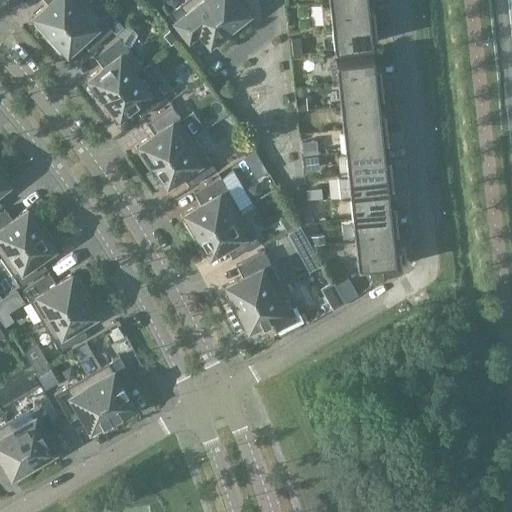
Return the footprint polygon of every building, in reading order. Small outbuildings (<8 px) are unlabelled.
[(32,21),(45,36),(86,0),(85,0),(49,0),(33,15),(35,18),(32,21)] [(86,0),(45,36),(59,52),(62,48),(65,51),(83,36),(92,45),(111,28),(86,0)] [(215,44),(231,31),(206,0),(182,0),(167,12),(187,37),(197,29),(208,43),(212,40),(215,44)] [(206,0),(231,31),(247,18),(243,14),(247,11),(238,0),(206,0)] [(330,23),(373,19),(372,4),(366,5),(365,0),(334,0),(328,1),(330,23)] [(375,33),(373,19),(330,23),(333,47),(370,43),(369,34),(375,33)] [(86,84),(98,100),(141,66),(118,36),(98,52),(106,62),(87,77),(90,80),(86,84)] [(378,63),(373,64),(372,55),(334,59),(336,82),(379,78),(378,63)] [(141,66),(98,100),(111,116),(115,112),(118,116),(136,102),(144,112),(164,96),(156,85),(148,91),(134,73),(142,67),(141,66)] [(381,92),(379,78),(336,82),(339,105),(377,101),(376,93),(381,92)] [(303,97),(294,98),(295,108),(304,107),(303,97)] [(341,128),(384,123),(383,109),(378,109),(377,101),(339,105),(341,128)] [(135,149),(147,166),(192,135),(171,104),(150,119),(157,129),(137,143),(140,146),(135,149)] [(386,137),(384,123),(341,128),(344,150),(382,146),(381,138),(386,137)] [(192,135),(147,166),(158,183),(163,180),(165,183),(185,170),(192,181),(213,166),(192,135)] [(313,139),(299,141),(300,154),(315,152),(313,139)] [(346,173),(389,168),(388,154),(383,154),(382,146),(344,150),(344,152),(336,153),(338,172),(346,171),(346,173)] [(391,183),(389,168),(346,173),(349,196),(387,192),(386,183),(391,183)] [(181,218),(191,236),(238,208),(219,176),(197,189),(204,200),(183,212),(186,216),(181,218)] [(351,218),(394,214),(393,199),(387,200),(387,192),(349,196),(351,218)] [(0,254),(43,224),(32,209),(28,211),(25,208),(6,221),(0,212),(0,254)] [(238,208),(191,236),(202,253),(206,251),(208,254),(229,242),(235,253),(257,240),(238,208)] [(396,228),(394,214),(351,218),(354,241),(391,237),(391,229),(396,228)] [(54,240),(43,224),(0,254),(0,257),(19,285),(40,271),(33,261),(53,247),(50,243),(54,240)] [(298,225),(287,231),(292,240),(303,234),(298,225)] [(356,264),(379,262),(380,267),(400,265),(398,246),(392,246),(391,237),(354,241),(356,264)] [(231,308),(280,284),(279,283),(271,287),(261,267),(269,262),(263,250),(240,261),(246,273),(225,283),(227,288),(222,290),(231,308)] [(39,319),(86,291),(76,274),(72,277),(70,273),(49,285),(43,274),(21,288),(39,319)] [(321,287),(332,307),(344,301),(332,281),(321,287)] [(297,318),(280,284),(231,308),(240,326),(245,324),(247,328),(268,318),(274,329),(297,318)] [(96,307),(86,291),(39,319),(58,350),(80,337),(74,326),(94,314),(92,310),(96,307)] [(85,374),(110,416),(117,412),(119,417),(134,408),(124,390),(120,382),(130,376),(118,355),(85,374)] [(30,371),(0,388),(0,404),(37,383),(30,371)] [(103,420),(110,416),(85,374),(52,393),(65,415),(76,408),(91,433),(106,425),(103,420)] [(7,420),(34,467),(52,457),(49,452),(53,450),(41,429),(52,423),(39,401),(7,420)] [(17,477),(34,467),(7,420),(0,423),(0,460),(1,459),(10,475),(14,472),(17,477)]
